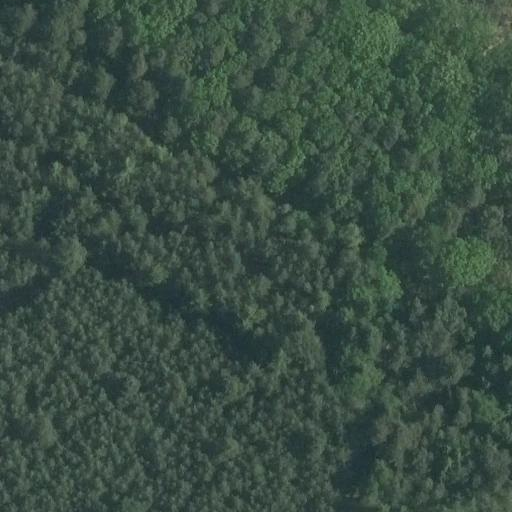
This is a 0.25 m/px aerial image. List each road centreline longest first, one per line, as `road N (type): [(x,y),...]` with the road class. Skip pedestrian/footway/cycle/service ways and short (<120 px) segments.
road 1 (track): [(511,321),(0,68)]
road 2 (track): [(409,267),(339,511)]
road 3 (tertiary): [(511,100),(323,0)]
